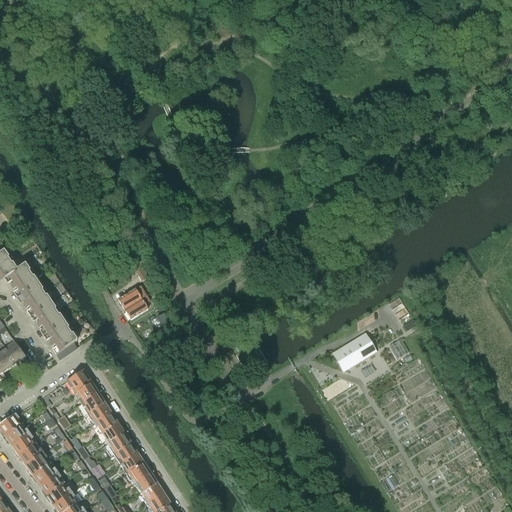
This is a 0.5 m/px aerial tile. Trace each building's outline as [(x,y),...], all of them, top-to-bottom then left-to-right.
[(0,267),(9,261),(3,251),(0,253),(0,267)] [(141,283),(150,278),(138,256),(125,264),(129,272),(134,270),(141,283)] [(7,276),(16,270),(9,261),(0,267),(0,282),(4,280),(3,279),(7,276)] [(14,286),(31,275),(24,265),(16,270),(7,276),(11,282),(14,286)] [(20,296),(37,284),(31,275),(14,286),(17,291),(20,296)] [(27,305),(44,294),(37,284),(20,296),(24,301),(27,305)] [(124,311),(146,297),(140,287),(134,290),(117,300),(124,311)] [(33,315),(50,304),(44,294),(27,305),(30,310),(33,315)] [(147,310),(144,305),(149,302),(146,297),(124,311),(130,321),(147,310)] [(40,324),(57,313),(50,304),(33,315),(37,320),(40,324)] [(46,334),(63,322),(57,313),(40,324),(42,329),(46,334)] [(175,333),(164,314),(156,318),(162,329),(166,327),(171,335),(175,333)] [(412,321),(402,327),(405,332),(415,326),(412,321)] [(53,344),(70,332),(63,322),(46,334),(50,339),(53,344)] [(73,344),(76,342),(70,332),(53,344),(55,348),(59,353),(73,344)] [(343,372),(375,353),(364,335),(332,355),(343,372)] [(14,342),(4,349),(18,369),(22,367),(19,363),(25,359),(14,342)] [(73,344),(59,353),(55,356),(59,361),(76,349),(73,344)] [(252,362),(241,345),(235,349),(239,355),(236,357),(242,368),(252,362)] [(4,349),(0,351),(0,361),(7,371),(12,367),(15,372),(18,369),(4,349)] [(72,389),(75,394),(90,384),(82,372),(65,383),(70,391),(72,389)] [(90,384),(75,394),(80,400),(78,402),(80,406),(97,395),(90,384)] [(42,400),(48,408),(51,406),(47,400),(51,398),(49,395),(42,400)] [(97,395),(80,406),(83,410),(85,408),(88,414),(103,404),(97,395)] [(103,404),(88,414),(93,421),(91,422),(93,425),(110,414),(103,404)] [(53,409),(50,411),(56,419),(59,417),(53,409)] [(42,415),(46,422),(50,420),(46,413),(42,415)] [(110,414),(93,425),(96,430),(98,428),(101,434),(116,424),(110,414)] [(0,431),(0,432),(4,438),(19,427),(16,422),(18,420),(15,416),(0,425),(0,430),(1,431),(0,431)] [(57,422),(63,431),(69,427),(64,418),(57,422)] [(51,419),(50,420),(46,422),(45,424),(49,430),(55,426),(51,419)] [(116,424),(101,434),(106,441),(104,442),(106,446),(123,435),(116,424)] [(19,427),(4,438),(8,444),(9,443),(12,447),(29,435),(26,430),(23,432),(19,427)] [(65,439),(58,429),(54,431),(61,441),(65,439)] [(32,440),(29,435),(12,447),(14,451),(18,457),(33,446),(30,441),(32,440)] [(130,445),(123,435),(106,446),(109,450),(111,448),(115,454),(130,445)] [(68,452),(71,449),(65,440),(61,443),(68,452)] [(71,443),(77,450),(80,448),(74,440),(71,443)] [(136,455),(130,445),(115,454),(119,461),(117,462),(119,466),(136,455)] [(33,446),(18,457),(22,463),(23,463),(26,467),(43,455),(39,450),(37,452),(33,446)] [(82,447),(80,448),(77,450),(84,461),(88,458),(89,457),(82,447)] [(43,455),(26,467),(28,471),(32,477),(47,466),(43,461),(46,459),(43,455)] [(143,465),(136,455),(119,466),(122,470),(124,469),(128,474),(143,465)] [(90,461),(88,458),(84,461),(90,470),(96,466),(93,462),(90,461)] [(75,465),(80,472),(85,469),(80,462),(75,465)] [(149,475),(143,465),(128,474),(132,481),(130,482),(132,486),(149,475)] [(47,466),(32,477),(36,483),(37,482),(40,486),(57,474),(53,470),(51,471),(47,466)] [(57,474),(40,486),(42,490),(41,491),(46,496),(61,486),(57,480),(60,479),(57,474)] [(149,475),(132,486),(135,490),(137,489),(141,495),(156,485),(149,475)] [(104,478),(101,480),(98,482),(104,490),(110,486),(104,478)] [(156,485),(141,495),(145,501),(143,502),(146,506),(162,495),(156,485)] [(61,486),(46,496),(50,502),(53,506),(70,494),(67,489),(65,491),(61,486)] [(96,495),(101,501),(105,498),(101,492),(96,495)] [(70,494),(53,506),(56,510),(55,510),(56,511),(65,511),(75,505),(71,500),(74,498),(70,494)] [(162,495),(146,506),(148,510),(150,509),(152,511),(158,511),(169,505),(162,495)] [(0,511),(6,511),(8,510),(1,501),(0,501),(0,511)]
